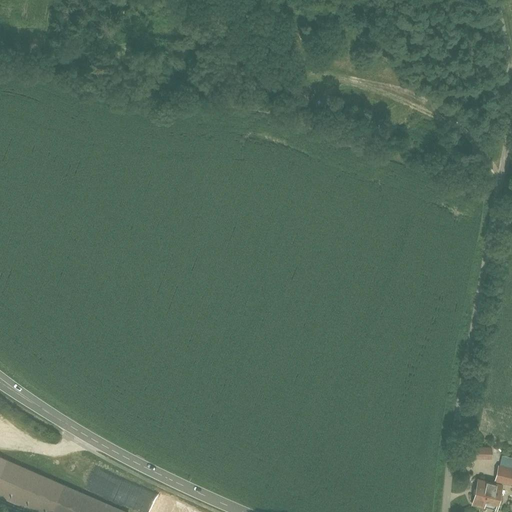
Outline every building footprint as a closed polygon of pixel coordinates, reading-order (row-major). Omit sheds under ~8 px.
[(493,447),(476,447),(476,457),(494,457),(493,447)] [(511,455),(504,454),(502,463),(511,465),(511,455)] [(126,511),(0,458),(0,496),(36,511),(126,511)] [(511,467),(500,465),(496,480),(511,483),(511,467)] [(504,485),(479,479),(473,503),(487,506),(488,500),(497,502),(496,509),(498,509),(504,485)]
